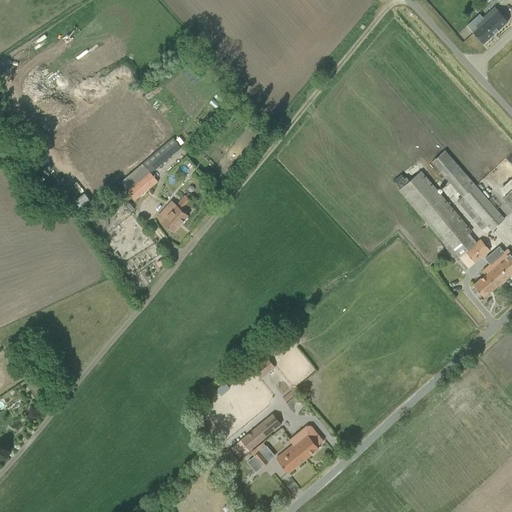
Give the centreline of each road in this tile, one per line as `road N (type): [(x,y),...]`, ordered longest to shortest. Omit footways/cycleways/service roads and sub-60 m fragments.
road 1 (track): [(179,258),(379,12),(397,0)]
road 2 (unclassified): [(287,511),(511,311)]
road 3 (unclassified): [(511,114),(408,0)]
road 4 (track): [(73,177),(54,160),(0,68)]
